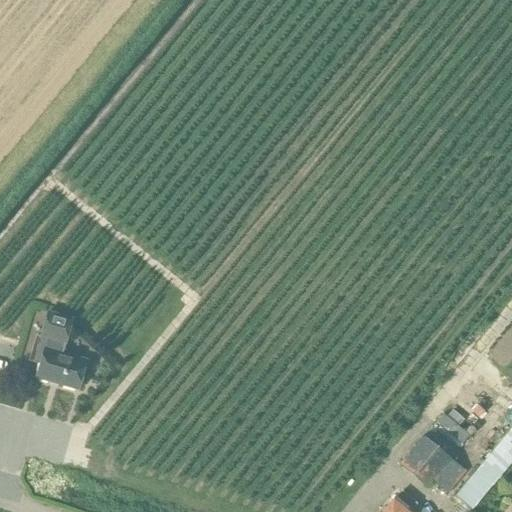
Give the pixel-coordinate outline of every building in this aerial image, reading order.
[(47,339),(42,359),(36,378),(78,390),(86,361),(62,354),(73,319),(48,311),(40,337),(47,339)] [(443,415),(436,423),(462,445),(469,437),(443,415)] [(422,435),(398,464),(427,488),(433,482),(446,493),(466,470),(449,456),(422,435)] [(416,504),(414,502),(401,492),(384,511),(410,511),(416,504)] [(460,503),(452,511),(470,511),(471,511),(460,503)]
